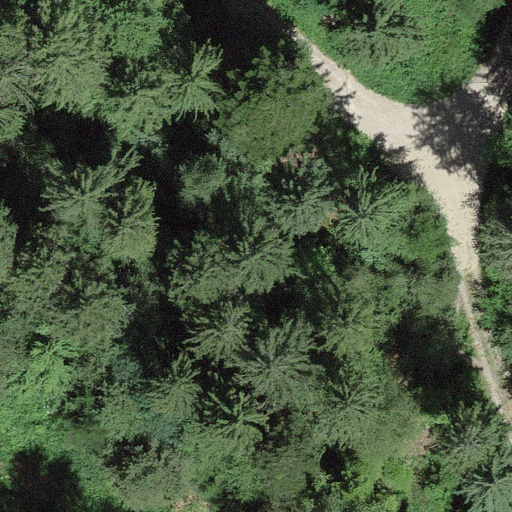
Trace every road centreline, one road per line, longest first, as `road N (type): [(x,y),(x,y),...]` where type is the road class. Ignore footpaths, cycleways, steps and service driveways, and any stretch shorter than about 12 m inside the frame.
road 1 (track): [(511,382),(453,182),(246,0)]
road 2 (track): [(453,182),(511,32)]
